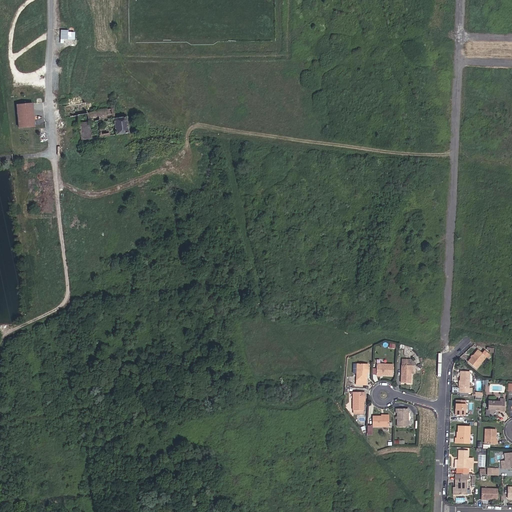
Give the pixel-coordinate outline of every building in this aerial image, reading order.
[(68,39),(69,29),(61,29),(61,39),(68,39)] [(19,95),(28,93),(27,86),(17,87),(19,95)] [(35,129),(33,103),(15,105),(19,131),(35,129)] [(59,117),(84,114),(82,103),(58,106),(59,117)] [(73,140),(125,134),(123,118),(76,124),(77,136),(73,136),(73,140)] [(484,352),(480,349),(470,360),(478,367),(488,356),(489,357),(492,354),(487,350),(484,352)] [(408,356),(401,356),(400,380),(410,380),(411,370),(414,370),(415,362),(407,362),(408,356)] [(364,358),(353,358),(352,381),(362,381),(362,364),(363,364),(364,358)] [(375,370),(391,371),(392,359),(376,359),(375,370)] [(461,384),(461,385),(461,391),(469,391),(470,369),(461,369),(461,375),(461,384)] [(363,410),(363,401),(359,400),(359,393),(363,393),(363,389),(352,390),(352,391),(352,410),(363,410)] [(473,416),(474,399),(462,398),(462,415),(473,416)] [(501,409),(505,409),(505,400),(501,400),(490,400),(490,408),(501,408),(501,409)] [(403,405),(397,405),(396,423),(407,423),(407,405),(403,405)] [(388,413),(371,412),(371,423),(388,424),(388,413)] [(453,439),(467,439),(467,424),(458,424),(457,428),(455,428),(454,435),(453,439)] [(496,428),(486,427),(485,442),(499,442),(500,436),(496,435),(496,432),(496,428)] [(458,467),(457,471),(466,471),(467,467),(472,467),(473,457),(468,457),(469,449),(460,448),(459,458),(457,458),(456,466),(458,467)] [(502,460),(504,470),(511,468),(511,451),(505,453),(506,459),(502,460)] [(457,472),(455,472),(456,489),(453,489),(453,496),(468,496),(468,475),(470,475),(470,473),(466,473),(460,473),(457,472)] [(499,488),(483,487),(483,496),(499,497),(499,488)]
